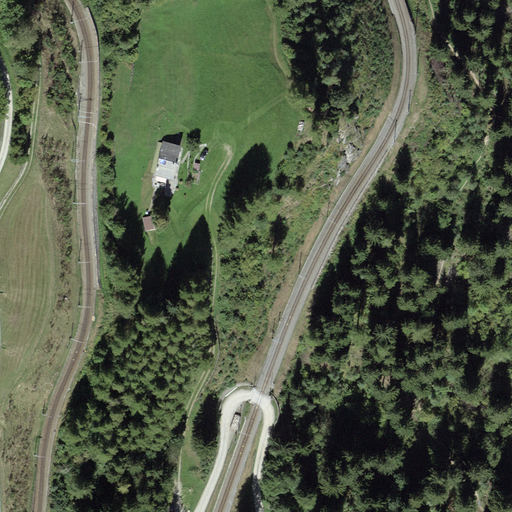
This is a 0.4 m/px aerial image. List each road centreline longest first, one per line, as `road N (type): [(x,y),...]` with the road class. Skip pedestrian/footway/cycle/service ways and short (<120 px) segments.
road 1 (track): [(176,511),(184,424),(214,360),(217,266),(208,208),(218,175)]
road 2 (track): [(201,511),(223,456),(226,407),(245,395),(260,398),(273,415),(260,461),(262,504)]
road 3 (track): [(0,208),(30,152),(38,95),(28,0)]
